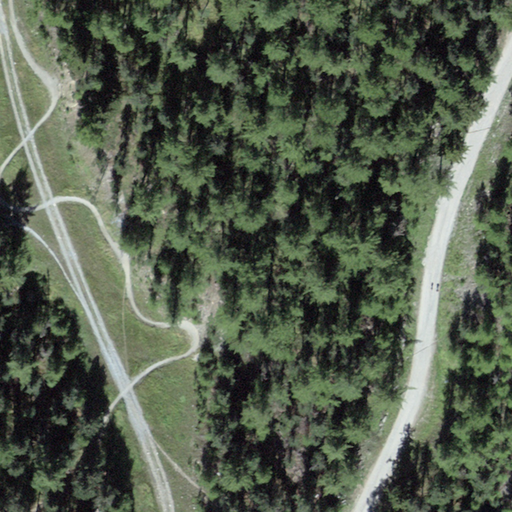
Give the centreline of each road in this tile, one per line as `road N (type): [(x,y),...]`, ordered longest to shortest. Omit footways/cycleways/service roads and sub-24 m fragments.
road 1 (track): [(170,511),(13,111),(0,47)]
road 2 (track): [(511,68),(464,176),(416,379),(364,511)]
